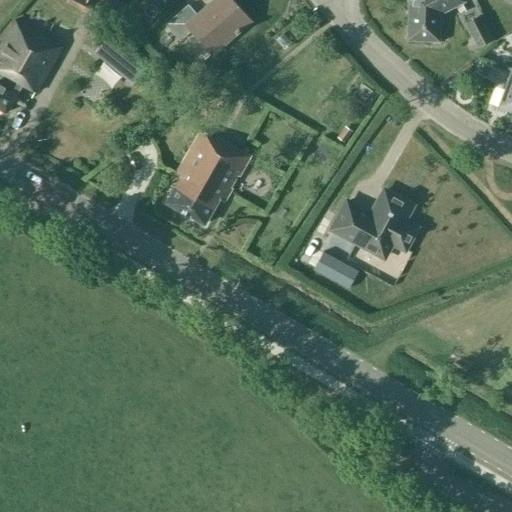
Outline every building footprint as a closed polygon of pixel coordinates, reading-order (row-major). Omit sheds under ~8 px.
[(87,0),(66,0),(65,2),(82,10),(94,16),(99,7),(87,1),(87,0)] [(101,0),(112,12),(120,4),(116,0),(101,0)] [(232,0),(213,0),(197,15),(188,4),(165,24),(179,40),(191,30),(211,54),(250,20),(232,0)] [(415,0),(415,2),(414,11),(410,11),(409,38),(430,39),(430,41),(440,42),(440,32),(437,32),(438,25),(434,25),(434,12),(438,12),(462,0),(415,0)] [(465,22),(477,46),(492,38),(479,14),(465,22)] [(14,20),(0,45),(0,109),(6,112),(22,84),(36,92),(62,46),(61,46),(62,46),(14,20)] [(144,67),(107,36),(94,52),(132,83),(144,67)] [(511,72),(506,89),(504,88),(497,107),(511,112),(511,72)] [(193,76),(182,83),(190,94),(200,85),(193,76)] [(216,137),(215,139),(199,130),(175,174),(180,177),(166,202),(204,224),(219,198),(224,201),(250,156),(216,137)] [(372,213),(346,199),(330,228),(384,257),(392,242),(404,249),(416,227),(403,221),(412,205),(384,190),(372,213)]
